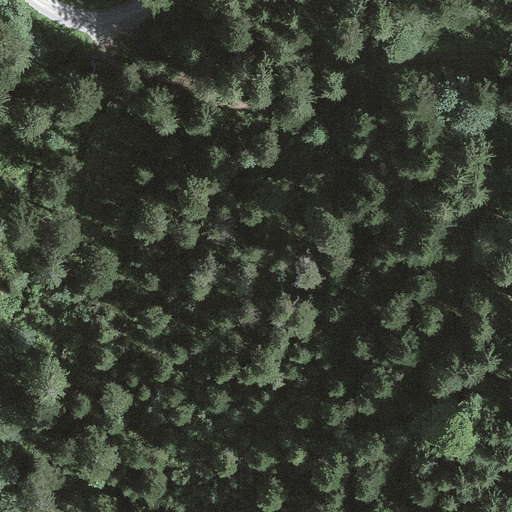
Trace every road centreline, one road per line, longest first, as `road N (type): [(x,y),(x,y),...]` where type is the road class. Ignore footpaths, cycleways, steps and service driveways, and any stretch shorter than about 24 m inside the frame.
road 1 (track): [(97,21),(109,54),(134,72),(231,103),(335,88),(410,60),(511,45)]
road 2 (unclassified): [(153,0),(97,21),(38,0)]
